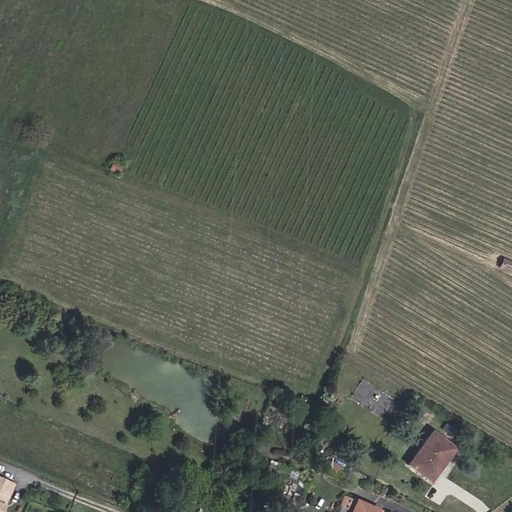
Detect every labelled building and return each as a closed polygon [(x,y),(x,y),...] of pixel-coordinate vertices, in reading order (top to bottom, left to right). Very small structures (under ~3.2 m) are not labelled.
[(109,168),(117,172),(121,165),(113,161),(109,168)] [(510,272),(511,267),(511,263),(502,259),(499,267),(510,272)] [(300,436),(310,440),(315,428),(304,424),(300,436)] [(407,466),(430,482),(453,448),(430,432),(407,466)] [(288,477),(295,480),(298,474),(291,470),(288,477)] [(3,503),(11,482),(0,477),(0,511),(2,511),(6,504),(3,503)] [(6,504),(14,483),(11,482),(3,503),(6,504)] [(199,506),(203,498),(176,484),(173,494),(199,506)] [(199,511),(225,511),(228,507),(204,496),(203,498),(199,506),(197,511),(199,511)] [(377,511),(379,510),(353,499),(347,511),(377,511)]
